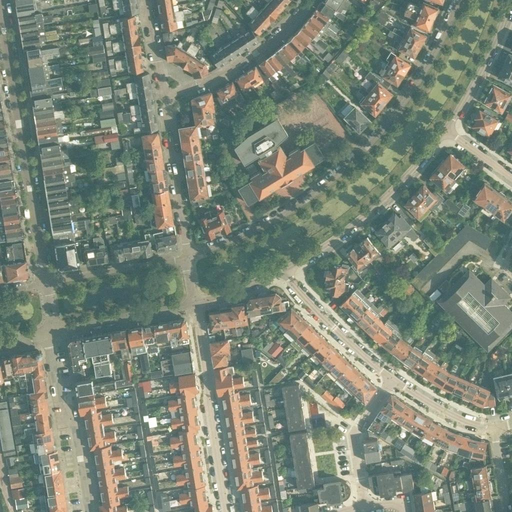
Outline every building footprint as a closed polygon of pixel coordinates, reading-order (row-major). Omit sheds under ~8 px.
[(156,0),(157,8),(172,6),(170,0),(156,0)] [(263,0),(267,3),(263,8),(273,17),(281,9),(271,0),(263,0)] [(271,0),(281,9),(289,1),(288,0),(271,0)] [(321,0),(316,8),(328,16),(331,13),(342,20),(345,16),(336,10),(321,0)] [(321,0),(336,10),(338,5),(345,10),(348,6),(338,0),(321,0)] [(404,1),(402,6),(432,19),(434,14),(435,14),(437,10),(437,8),(437,7),(421,0),(418,6),(408,1),(408,3),(404,1)] [(35,2),(15,5),(16,13),(17,16),(28,14),(34,13),(41,12),(42,12),(40,1),(35,2)] [(136,1),(112,5),(113,10),(123,8),(124,15),(138,12),(136,1)] [(96,4),(88,6),(89,13),(97,12),(96,4)] [(157,8),(159,19),(183,15),(183,10),(173,12),(172,6),(157,8)] [(251,6),(248,10),(266,26),(273,17),(263,8),(258,12),(251,6)] [(400,6),(398,11),(403,14),(413,18),(411,23),(428,30),(428,29),(429,29),(431,24),(431,23),(432,19),(402,6),(400,6)] [(316,8),(311,15),(335,33),(338,29),(326,20),(328,16),(316,8)] [(208,19),(211,10),(203,11),(206,20),(208,19)] [(266,26),(248,10),(245,13),(252,20),(247,25),(258,34),(266,26)] [(28,14),(17,16),(18,24),(51,19),(51,18),(46,19),(46,16),(41,16),(41,12),(34,13),(28,14)] [(183,15),(159,19),(161,31),(183,27),(182,21),(184,20),(183,15)] [(311,15),(305,22),(321,34),(324,31),(332,37),(335,33),(311,15)] [(109,25),(109,30),(135,25),(133,16),(119,19),(120,23),(109,25)] [(51,19),(18,24),(19,32),(37,29),(43,28),(43,24),(52,22),(51,19)] [(305,22),(299,28),(324,49),(327,45),(318,38),(321,34),(305,22)] [(121,32),(122,37),(137,34),(136,34),(135,25),(109,30),(110,34),(121,32)] [(394,28),(392,31),(419,46),(425,36),(422,35),(422,34),(409,27),(408,26),(404,33),(401,31),(398,29),(397,30),(394,28)] [(37,29),(19,32),(21,40),(45,36),(56,34),(55,30),(44,32),(43,28),(37,29)] [(293,35),(292,35),(304,46),(305,45),(308,41),(318,50),(321,52),(324,49),(299,28),(293,35)] [(101,36),(99,29),(92,29),(91,30),(92,37),(101,36)] [(250,29),(241,35),(249,46),(257,41),(250,29)] [(389,30),(387,34),(396,39),(395,40),(401,43),(398,49),(411,56),(411,55),(413,57),(419,46),(392,31),(389,30)] [(45,36),(21,40),(22,48),(39,45),(44,44),(44,41),(57,39),(56,34),(45,36)] [(111,43),(112,48),(139,43),(137,34),(122,37),(123,41),(111,43)] [(241,35),(233,40),(241,52),(249,46),(241,35)] [(292,36),(286,42),(306,64),(307,64),(310,61),(309,60),(300,50),(303,47),(304,46),(292,35),(292,36)] [(93,47),(102,46),(101,36),(92,37),(91,37),(93,47)] [(233,40),(225,46),(233,57),(241,52),(233,40)] [(166,61),(172,60),(179,48),(182,44),(179,42),(176,46),(174,44),(164,46),(166,61)] [(286,42),(279,48),(292,63),(296,60),(301,66),(303,68),(306,64),(286,42)] [(124,50),(125,55),(140,52),(139,43),(112,48),(113,52),(124,50)] [(172,60),(182,67),(194,46),(190,43),(185,51),(179,48),(172,60)] [(91,56),(103,54),(104,54),(103,46),(102,46),(93,47),(86,48),(88,56),(91,56)] [(182,67),(191,73),(199,60),(194,57),(199,49),(194,46),(182,67)] [(225,46),(217,51),(225,62),(233,57),(225,46)] [(39,47),(22,49),(23,58),(54,53),(59,52),(59,47),(45,50),(39,51),(39,47)] [(279,48),(272,54),(287,71),(291,75),(292,77),(296,75),(294,73),(289,66),(292,63),(279,48)] [(225,62),(217,51),(209,56),(217,68),(225,62)] [(114,61),(115,66),(141,61),(139,53),(140,52),(125,55),(125,59),(114,61)] [(388,61),(386,64),(388,65),(403,74),(409,64),(407,63),(390,52),(385,59),(388,61)] [(54,53),(23,58),(25,66),(47,62),(46,58),(54,57),(54,53)] [(93,63),(104,61),(103,54),(91,56),(93,63)] [(272,54),(265,59),(275,71),(278,68),(284,74),(287,71),(272,54)] [(199,60),(191,73),(193,78),(207,73),(204,63),(202,62),(205,58),(201,56),(199,60)] [(265,59),(258,64),(269,79),(273,84),(275,87),(277,89),(280,86),(279,84),(271,73),(275,71),(265,59)] [(141,61),(115,66),(116,70),(127,68),(128,73),(142,71),(141,61)] [(388,65),(386,64),(382,61),(379,66),(385,70),(381,76),(394,83),(397,85),(403,74),(388,65)] [(47,62),(25,66),(26,74),(48,70),(58,69),(58,64),(47,66),(47,62)] [(255,66),(245,73),(251,85),(261,79),(264,83),(269,79),(258,64),(255,66)] [(500,75),(499,77),(511,82),(511,68),(505,65),(502,70),(501,70),(499,73),(500,75)] [(48,70),(26,74),(28,82),(49,79),(48,70)] [(366,90),(369,93),(383,104),(391,94),(377,82),(380,79),(370,71),(365,77),(372,83),(366,90)] [(125,83),(126,88),(149,84),(148,73),(133,75),(134,82),(125,83)] [(245,73),(234,80),(241,92),(251,85),(245,73)] [(49,79),(28,82),(29,91),(62,85),(60,77),(49,79)] [(225,87),(223,87),(233,105),(243,99),(237,89),(235,90),(231,83),(229,84),(229,83),(224,85),(225,87)] [(136,91),(137,98),(151,95),(149,84),(126,88),(127,93),(136,91)] [(62,85),(29,91),(30,99),(52,95),(52,91),(62,89),(62,85)] [(511,95),(511,94),(494,85),(484,103),(502,112),(507,102),(511,104),(511,103),(511,95)] [(97,96),(110,93),(109,86),(96,88),(97,96)] [(233,105),(223,87),(222,88),(222,87),(217,89),(218,90),(216,91),(220,98),(217,100),(223,110),(233,105)] [(369,93),(366,90),(362,87),(358,91),(365,97),(360,103),(374,114),(383,104),(369,93)] [(52,95),(30,99),(31,106),(54,103),(59,102),(58,99),(64,98),(63,93),(52,95)] [(210,93),(190,100),(193,113),(210,110),(212,110),(210,93)] [(129,105),(130,110),(153,106),(151,95),(137,98),(138,104),(129,105)] [(54,103),(31,106),(33,114),(65,109),(64,106),(55,107),(55,106),(54,103)] [(140,114),(141,120),(155,118),(153,106),(130,110),(131,115),(140,114)] [(355,107),(345,117),(349,121),(346,124),(352,130),(355,127),(358,130),(359,129),(360,130),(365,126),(364,125),(368,120),(355,107)] [(65,109),(33,114),(34,122),(60,117),(64,117),(63,110),(65,109)] [(210,110),(193,113),(195,125),(212,122),(210,110)] [(478,119),(473,126),(479,129),(478,130),(485,134),(485,132),(489,135),(494,128),(495,129),(500,121),(499,121),(500,118),(494,114),(492,117),(480,110),(476,118),(478,119)] [(60,117),(34,122),(36,129),(61,125),(60,121),(61,121),(60,117)] [(246,135),(232,147),(243,163),(258,154),(260,157),(256,159),(264,171),(261,173),(259,171),(249,177),(251,179),(249,180),(237,187),(246,203),(257,196),(258,197),(279,184),(280,185),(291,178),(291,177),(312,164),(312,163),(322,156),(313,141),(302,147),(299,149),(298,147),(288,153),(289,155),(286,157),(279,146),(276,147),(274,144),(276,143),(286,133),(275,117),(246,135)] [(155,118),(141,120),(142,126),(133,128),(133,133),(157,129),(155,118)] [(36,129),(35,130),(36,137),(62,133),(61,125),(36,129)] [(178,130),(178,131),(178,134),(179,135),(180,140),(197,137),(195,125),(178,128),(178,130)] [(157,132),(141,135),(143,147),(159,144),(157,132)] [(62,133),(36,137),(38,146),(58,142),(57,137),(63,136),(62,133)] [(117,133),(103,136),(104,144),(110,143),(119,141),(117,133)] [(104,144),(103,136),(94,137),(95,145),(104,144)] [(197,137),(180,140),(181,145),(180,147),(181,149),(182,151),(182,152),(198,149),(197,137)] [(58,142),(38,146),(39,153),(65,149),(66,149),(65,141),(58,142)] [(119,141),(110,143),(111,150),(120,149),(119,141)] [(159,144),(143,147),(145,158),(161,155),(159,144)] [(0,146),(0,154),(9,153),(7,145),(0,146)] [(65,149),(39,153),(41,161),(60,158),(67,157),(66,149),(65,149)] [(198,149),(182,152),(184,164),(200,161),(198,149)] [(0,163),(10,162),(9,153),(0,154),(0,163)] [(444,160),(439,166),(453,179),(458,173),(459,174),(466,167),(451,154),(445,161),(444,160)] [(161,155),(145,158),(147,170),(162,167),(162,162),(162,161),(162,157),(161,157),(161,155)] [(41,161),(40,161),(42,169),(69,165),(68,157),(67,157),(60,158),(41,161)] [(200,161),(184,164),(186,176),(202,173),(200,161)] [(10,162),(0,163),(0,171),(11,170),(10,162)] [(69,165),(42,169),(43,178),(71,174),(69,165)] [(453,179),(439,166),(433,173),(434,174),(431,177),(450,192),(453,188),(451,187),(456,181),(453,179)] [(162,167),(147,170),(148,181),(164,178),(164,177),(165,176),(164,173),(163,172),(162,167)] [(0,180),(13,178),(11,170),(0,171),(0,180)] [(71,174),(43,178),(44,186),(64,183),(75,181),(74,173),(71,174)] [(186,177),(186,178),(186,181),(187,182),(188,188),(204,185),(202,173),(186,176),(186,177)] [(0,180),(0,188),(14,186),(13,178),(0,180)] [(164,178),(148,181),(150,192),(166,190),(165,185),(166,184),(165,180),(164,178)] [(64,183),(44,186),(46,194),(65,191),(65,187),(71,186),(76,185),(75,181),(64,183)] [(474,199),(484,206),(496,190),(486,183),(474,199)] [(204,185),(188,188),(189,193),(188,194),(189,197),(190,198),(190,199),(191,204),(198,200),(198,198),(206,197),(204,185)] [(419,191),(415,195),(428,207),(431,210),(432,211),(445,198),(435,190),(432,193),(424,186),(423,186),(422,187),(419,189),(419,191)] [(0,199),(16,197),(15,188),(0,190),(0,199)] [(166,190),(150,192),(152,204),(168,201),(168,200),(169,199),(168,196),(167,195),(166,190)] [(484,206),(494,213),(506,197),(505,197),(505,195),(501,192),(500,193),(496,190),(484,206)] [(65,191),(46,194),(47,202),(67,198),(65,191)] [(407,203),(406,204),(415,212),(414,214),(421,220),(431,210),(428,207),(415,195),(411,199),(410,199),(407,202),(407,203)] [(0,199),(0,207),(17,205),(16,197),(0,199)] [(511,201),(506,197),(494,213),(504,221),(508,215),(511,218),(511,216),(511,210),(511,209),(511,201)] [(67,198),(47,202),(48,209),(73,205),(72,198),(67,198)] [(456,216),(458,213),(461,210),(448,199),(443,204),(456,216)] [(152,204),(147,205),(149,216),(154,215),(170,213),(168,201),(152,204)] [(458,213),(463,217),(470,207),(465,203),(461,210),(458,213)] [(0,216),(18,213),(17,205),(0,207),(0,216)] [(73,205),(48,209),(50,217),(78,213),(77,205),(76,205),(73,205)] [(213,208),(208,210),(216,233),(220,231),(221,234),(229,230),(226,223),(229,222),(230,221),(230,219),(230,217),(229,216),(228,215),(226,214),(224,216),(222,210),(215,213),(213,208)] [(205,217),(198,219),(200,225),(199,226),(201,232),(202,231),(206,239),(214,236),(213,234),(216,233),(208,210),(203,212),(205,217)] [(78,213),(50,217),(51,225),(71,222),(77,221),(76,217),(82,216),(81,212),(78,213)] [(18,213),(0,216),(0,224),(20,221),(18,213)] [(154,215),(149,216),(151,228),(156,227),(160,226),(161,226),(172,224),(170,213),(154,215)] [(387,221),(387,222),(402,239),(408,234),(414,241),(419,237),(401,216),(398,218),(396,215),(388,222),(387,221)] [(0,233),(21,230),(20,221),(0,224),(0,233)] [(71,222),(51,225),(52,233),(54,244),(74,241),(73,236),(71,222)] [(384,226),(378,231),(384,238),(383,240),(388,246),(389,244),(392,248),(402,239),(387,222),(383,225),(384,226)] [(172,224),(161,226),(162,231),(167,250),(169,249),(170,250),(174,249),(175,248),(176,247),(176,243),(173,224),(172,224)] [(410,282),(419,290),(469,240),(485,250),(491,240),(467,225),(410,282)] [(422,230),(433,242),(438,237),(428,226),(422,230)] [(21,230),(0,233),(0,241),(6,241),(22,238),(21,230)] [(162,231),(152,233),(155,243),(153,244),(154,250),(156,249),(157,252),(158,252),(160,252),(164,251),(164,250),(167,250),(162,231)] [(145,239),(139,240),(141,256),(152,254),(148,233),(144,234),(145,239)] [(417,250),(420,253),(432,242),(426,236),(419,242),(422,246),(417,250)] [(99,237),(92,238),(94,248),(96,262),(98,262),(99,263),(103,262),(104,261),(106,260),(105,258),(107,257),(107,251),(104,252),(102,239),(99,237)] [(362,243),(358,246),(359,247),(370,262),(374,259),(381,254),(379,252),(383,249),(379,244),(375,247),(367,237),(361,242),(362,243)] [(6,241),(0,241),(0,251),(2,261),(5,279),(6,280),(12,279),(12,278),(17,277),(17,278),(26,277),(28,274),(27,266),(23,240),(22,238),(6,241)] [(112,239),(108,240),(111,261),(122,259),(119,244),(113,245),(112,239)] [(139,239),(129,241),(131,257),(139,255),(139,256),(141,256),(139,240),(139,239)] [(74,241),(54,244),(57,266),(60,269),(79,266),(79,264),(82,263),(78,240),(74,241)] [(119,243),(119,244),(122,259),(124,258),(131,257),(129,241),(119,243)] [(84,252),(82,252),(84,261),(86,261),(86,264),(88,263),(90,264),(94,263),(94,262),(96,262),(94,248),(88,248),(87,243),(83,243),(84,252)] [(353,248),(347,253),(355,263),(352,266),(356,271),(359,269),(360,270),(367,265),(366,264),(370,262),(359,247),(358,246),(354,249),(354,248),(353,248)] [(327,277),(327,278),(349,283),(349,282),(347,282),(349,274),(347,274),(348,269),(348,266),(342,265),(342,267),(334,265),(334,266),(329,265),(328,270),(328,271),(325,270),(324,276),(327,277)] [(489,277),(485,281),(487,283),(485,286),(469,271),(439,301),(488,349),(511,325),(511,312),(503,304),(510,297),(489,277)] [(349,283),(327,278),(326,282),(327,282),(326,286),(327,286),(326,291),(331,292),(330,293),(338,294),(338,293),(345,295),(346,290),(348,290),(349,283)] [(353,293),(339,306),(345,312),(347,310),(349,313),(361,301),(365,297),(357,289),(353,293)] [(267,292),(258,294),(262,314),(262,312),(274,310),(271,294),(267,295),(267,292)] [(276,293),(271,294),(274,310),(289,308),(288,301),(287,301),(286,298),(281,299),(281,297),(276,293)] [(262,314),(258,294),(258,296),(250,297),(247,302),(249,316),(262,314)] [(361,301),(349,313),(352,315),(350,316),(356,322),(369,309),(373,304),(365,297),(361,301)] [(244,303),(232,305),(235,325),(247,323),(244,303)] [(369,309),(356,322),(362,328),(363,326),(366,329),(377,316),(380,313),(386,306),(387,305),(384,303),(378,309),(373,304),(369,309)] [(231,307),(220,308),(222,327),(235,325),(232,305),(231,305),(231,307)] [(292,307),(277,320),(287,329),(300,315),(299,315),(299,313),(297,311),(295,311),(295,310),(292,307)] [(222,327),(220,308),(219,309),(219,311),(209,312),(211,321),(208,322),(208,324),(207,324),(208,333),(213,332),(212,328),(222,327)] [(438,326),(441,328),(446,320),(441,315),(438,313),(432,322),(435,324),(436,323),(439,325),(438,326)] [(300,315),(287,329),(293,335),(296,337),(309,323),(306,320),(306,321),(305,320),(305,318),(303,316),(301,316),(300,315)] [(377,316),(366,329),(368,331),(367,332),(373,338),(385,324),(377,316)] [(184,319),(169,322),(172,344),(173,352),(191,349),(190,341),(187,321),(184,319)] [(385,324),(373,338),(379,343),(380,342),(383,344),(393,331),(397,327),(389,319),(385,324)] [(169,322),(155,324),(158,344),(158,346),(172,344),(169,322)] [(296,337),(290,343),(299,351),(304,345),(318,331),(314,328),(314,329),(309,324),(309,323),(296,337)] [(155,324),(143,326),(146,349),(147,349),(147,351),(148,354),(159,352),(158,346),(158,344),(155,324)] [(143,326),(129,329),(133,354),(147,351),(147,349),(146,349),(143,326)] [(393,331),(383,344),(385,346),(384,348),(390,353),(401,338),(405,334),(397,327),(393,331)] [(126,329),(112,332),(115,350),(116,354),(117,363),(121,362),(124,379),(123,379),(123,378),(119,378),(121,387),(135,384),(134,378),(131,358),(126,329)] [(318,331),(304,345),(313,353),(325,340),(320,335),(321,334),(318,331)] [(112,332),(98,334),(104,374),(112,373),(108,351),(115,350),(112,332)] [(98,334),(84,337),(87,355),(93,354),(97,376),(104,374),(98,334)] [(401,338),(390,353),(392,352),(394,353),(393,355),(399,360),(400,359),(403,361),(413,348),(410,345),(414,341),(408,336),(405,341),(401,338)] [(69,342),(73,364),(76,382),(86,380),(84,369),(84,370),(83,365),(89,364),(87,355),(84,337),(72,339),(69,342)] [(210,342),(212,354),(230,351),(228,340),(210,342)] [(325,340),(313,353),(321,361),(334,348),(330,344),(330,343),(328,341),(326,341),(325,340)] [(403,361),(402,363),(409,367),(410,366),(413,368),(426,349),(423,346),(422,348),(421,348),(419,350),(414,346),(413,348),(403,361)] [(241,350),(243,362),(254,360),(252,348),(241,350)] [(324,364),(319,370),(324,375),(330,369),(342,356),(341,355),(341,354),(339,351),(337,351),(334,348),(321,361),(324,364)] [(168,359),(161,361),(162,365),(166,365),(174,363),(193,360),(191,349),(173,352),(172,352),(173,358),(168,359)] [(426,349),(413,368),(416,370),(415,371),(422,376),(432,360),(435,355),(430,351),(426,349)] [(21,353),(24,370),(25,378),(27,392),(27,393),(46,389),(41,352),(38,350),(36,351),(21,354),(21,353)] [(230,351),(212,354),(214,366),(227,364),(226,352),(230,352),(230,351)] [(21,353),(10,355),(13,375),(14,379),(14,380),(19,379),(20,387),(21,393),(27,392),(25,378),(24,370),(21,353)] [(1,358),(0,358),(0,360),(0,363),(3,380),(3,381),(10,380),(14,379),(13,375),(10,355),(9,355),(10,357),(5,358),(4,356),(2,357),(1,358)] [(342,356),(330,369),(339,377),(351,363),(348,360),(348,361),(342,356)] [(174,363),(166,365),(166,369),(175,367),(176,374),(195,371),(193,360),(174,363)] [(432,360),(422,376),(428,380),(429,379),(432,380),(441,366),(432,360)] [(351,363),(339,377),(347,385),(360,371),(359,372),(354,367),(354,366),(351,363)] [(233,366),(215,369),(217,386),(244,382),(243,377),(233,379),(232,375),(234,374),(233,366)] [(441,366),(432,380),(435,382),(434,384),(441,389),(450,372),(441,366)] [(511,396),(505,369),(493,372),(500,400),(501,404),(506,403),(505,398),(511,396)] [(360,371),(347,385),(356,393),(368,379),(367,379),(367,377),(365,375),(363,375),(363,374),(360,371)] [(450,372),(441,389),(449,392),(449,390),(452,392),(460,377),(450,372)] [(180,381),(170,383),(170,388),(197,383),(195,374),(179,376),(180,381)] [(460,377),(452,392),(456,393),(455,395),(462,398),(470,381),(460,377)] [(86,380),(76,382),(78,394),(117,387),(116,381),(94,384),(93,379),(86,380)] [(368,379),(356,393),(364,400),(366,403),(377,387),(374,384),(373,385),(373,384),(373,382),(371,380),(369,380),(368,379)] [(470,381),(462,398),(469,400),(469,401),(470,399),(474,400),(480,386),(470,381)] [(244,382),(217,386),(219,395),(223,395),(223,394),(235,392),(234,388),(244,387),(244,382)] [(197,383),(170,388),(171,392),(181,390),(182,394),(182,395),(194,393),(198,392),(197,383)] [(283,386),(284,397),(301,395),(299,384),(283,386)] [(480,386),(474,400),(477,402),(476,404),(483,407),(484,406),(489,406),(489,407),(496,406),(495,400),(494,392),(489,392),(490,390),(480,386)] [(27,393),(26,393),(27,403),(45,400),(45,397),(47,395),(46,390),(47,390),(46,389),(27,393)] [(235,392),(223,394),(223,395),(224,403),(250,399),(250,394),(240,396),(239,391),(235,392)] [(179,399),(168,401),(169,406),(196,401),(194,393),(182,395),(182,394),(178,395),(179,399)] [(94,394),(78,397),(79,406),(106,402),(105,397),(95,399),(94,394)] [(284,397),(286,408),(303,406),(301,395),(284,397)] [(374,419),(368,428),(379,436),(385,427),(391,418),(402,401),(401,400),(394,396),(393,396),(390,396),(387,400),(378,414),(382,417),(378,422),(374,419)] [(250,399),(224,403),(225,412),(242,409),(241,405),(251,403),(250,399)] [(45,400),(27,403),(29,413),(47,410),(45,400)] [(196,401),(169,406),(170,410),(180,409),(181,413),(197,410),(196,401)] [(402,401),(391,418),(401,425),(412,408),(402,401)] [(106,402),(79,406),(81,415),(85,415),(85,414),(97,412),(97,408),(107,406),(106,402)] [(286,408),(288,419),(304,416),(303,406),(286,408)] [(7,408),(0,409),(0,437),(2,450),(3,449),(14,448),(7,408)] [(412,408),(401,425),(412,431),(422,414),(412,408)] [(242,409),(225,412),(227,421),(253,416),(253,412),(242,413),(242,409)] [(21,414),(19,415),(20,419),(22,419),(34,417),(35,422),(51,420),(50,415),(47,414),(47,410),(29,413),(21,414)] [(181,417),(171,419),(172,423),(199,419),(197,410),(181,413),(181,417)] [(97,412),(85,414),(85,415),(86,423),(113,418),(112,414),(102,415),(101,411),(97,412)] [(422,414),(412,431),(423,438),(432,420),(422,414)] [(253,416),(227,421),(228,430),(244,427),(244,423),(254,421),(253,416)] [(304,416),(288,419),(289,430),(306,427),(304,416)] [(113,418),(86,423),(88,432),(104,429),(103,425),(113,423),(113,418)] [(199,419),(172,423),(173,428),(183,426),(183,430),(184,431),(196,429),(200,428),(199,419)] [(36,427),(24,429),(25,434),(32,433),(50,430),(49,426),(51,424),(51,420),(35,422),(36,427)] [(432,420),(423,438),(424,435),(435,441),(442,427),(441,426),(441,425),(438,423),(437,424),(432,421),(433,420),(432,420)] [(244,427),(228,430),(230,439),(246,436),(256,435),(255,430),(245,431),(244,427)] [(442,427),(435,441),(446,447),(453,432),(448,430),(447,428),(445,427),(443,427),(442,427)] [(104,429),(88,432),(89,440),(116,436),(115,431),(105,433),(104,429)] [(180,437),(170,438),(171,443),(198,438),(196,429),(184,431),(183,430),(180,431),(180,437)] [(50,430),(32,433),(34,443),(52,440),(50,430)] [(290,434),(292,445),(309,442),(307,431),(290,434)] [(453,432),(446,447),(458,451),(464,436),(463,435),(462,434),(460,433),(457,434),(453,432)] [(116,436),(89,440),(91,450),(95,449),(94,449),(107,446),(106,442),(116,440),(116,436)] [(246,436),(230,439),(230,444),(232,453),(248,451),(248,447),(258,445),(257,440),(247,442),(247,441),(246,436)] [(464,436),(458,451),(471,455),(475,440),(470,438),(469,437),(467,436),(465,436),(464,436)] [(198,438),(171,443),(172,447),(182,446),(183,451),(199,448),(198,438)] [(363,441),(365,451),(379,449),(378,440),(377,439),(363,441)] [(52,440),(34,443),(35,453),(36,453),(37,452),(55,449),(54,444),(52,443),(52,440)] [(475,440),(471,455),(484,457),(487,442),(485,442),(484,440),(481,440),(480,440),(475,440)] [(292,445),(293,456),(310,453),(309,442),(292,445)] [(107,446),(94,449),(95,449),(96,458),(122,454),(122,449),(112,451),(111,445),(107,446)] [(14,448),(3,449),(4,456),(5,456),(15,454),(14,448)] [(183,455),(173,457),(174,461),(201,457),(199,448),(183,451),(183,455)] [(35,453),(33,453),(35,463),(39,462),(57,460),(56,449),(55,449),(37,452),(36,453),(35,453)] [(379,449),(365,451),(366,462),(381,459),(379,449)] [(248,451),(232,453),(233,462),(260,458),(259,453),(249,455),(248,451)] [(293,456),(295,466),(312,464),(310,453),(293,456)] [(122,454),(96,458),(98,468),(114,465),(113,460),(123,459),(122,454)] [(13,456),(6,457),(7,465),(14,464),(13,456)] [(201,457),(174,461),(175,466),(185,464),(186,469),(202,467),(201,457)] [(260,458),(233,462),(235,471),(251,468),(251,464),(261,463),(260,458)] [(470,459),(467,469),(471,468),(474,468),(475,460),(470,459)] [(57,460),(39,462),(41,473),(59,470),(57,460)] [(295,466),(297,477),(314,474),(312,464),(295,466)] [(114,465),(98,468),(99,477),(125,473),(125,468),(115,470),(114,465)] [(474,468),(471,468),(473,479),(488,476),(488,477),(490,476),(489,471),(487,471),(486,465),(474,468)] [(186,474),(176,476),(177,480),(204,476),(202,467),(186,469),(186,474)] [(251,468),(235,471),(236,480),(263,476),(262,471),(252,473),(251,468)] [(59,470),(41,473),(43,483),(43,485),(61,482),(61,480),(59,469),(59,470)] [(401,474),(401,471),(369,476),(370,486),(402,481),(401,474)] [(125,473),(99,477),(101,486),(117,484),(116,479),(126,477),(125,473)] [(403,491),(414,489),(412,473),(401,474),(402,481),(403,491)] [(314,474),(297,477),(299,488),(312,486),(315,486),(315,484),(314,474)] [(204,476),(177,480),(178,485),(188,483),(189,488),(205,485),(204,476)] [(263,476),(236,480),(238,489),(242,488),(254,486),(254,485),(253,482),(264,480),(263,476)] [(473,479),(468,480),(470,490),(475,489),(492,487),(491,482),(489,481),(488,477),(488,476),(473,479)] [(21,477),(10,479),(11,488),(22,486),(21,477)] [(319,489),(320,493),(351,488),(351,487),(351,486),(350,485),(349,484),(349,483),(348,483),(347,482),(346,481),(345,481),(344,480),(343,480),(342,480),(341,480),(340,480),(315,484),(315,486),(312,486),(313,490),(319,489)] [(402,481),(370,486),(371,487),(371,488),(372,489),(372,490),(373,490),(373,491),(374,492),(375,493),(377,493),(378,494),(379,494),(380,494),(382,494),(403,491),(402,481)] [(61,482),(43,485),(45,495),(44,495),(63,492),(61,482)] [(117,484),(101,486),(102,496),(129,491),(128,487),(118,488),(117,484)] [(189,493),(179,494),(180,499),(207,495),(205,485),(189,488),(189,493)] [(254,486),(242,488),(243,497),(270,492),(269,488),(259,489),(258,485),(254,485),(254,486)] [(476,496),(471,497),(472,500),(492,497),(491,492),(492,491),(492,487),(475,489),(476,496)] [(351,489),(351,488),(320,493),(320,498),(314,499),(315,503),(318,502),(318,504),(343,500),(344,500),(345,500),(345,499),(346,499),(347,498),(348,497),(349,497),(349,496),(350,495),(351,494),(351,493),(351,492),(351,491),(351,490),(351,489)] [(23,489),(12,490),(13,499),(25,497),(23,489)] [(129,491),(102,496),(104,505),(116,504),(120,503),(119,498),(129,496),(129,491)] [(414,494),(416,504),(433,501),(432,491),(414,494)] [(63,492),(44,495),(46,505),(64,502),(62,492),(63,492)] [(270,492),(243,497),(244,505),(261,503),(260,499),(270,497),(270,492)] [(458,492),(452,493),(453,502),(459,501),(461,501),(459,492),(458,492)] [(207,495),(180,499),(181,503),(191,502),(192,506),(196,506),(196,507),(196,508),(197,508),(208,506),(208,505),(208,504),(207,495)] [(492,497),(472,500),(474,511),(477,511),(494,509),(492,498),(492,497)] [(27,498),(15,500),(16,509),(28,507),(27,498)] [(416,504),(416,511),(424,511),(435,510),(433,501),(416,504)] [(64,502),(46,505),(47,511),(64,511),(66,511),(64,502)] [(302,511),(319,511),(318,504),(318,502),(315,503),(301,505),(302,511)] [(261,503),(244,505),(245,511),(259,511),(272,510),(272,505),(261,507),(261,503)]
